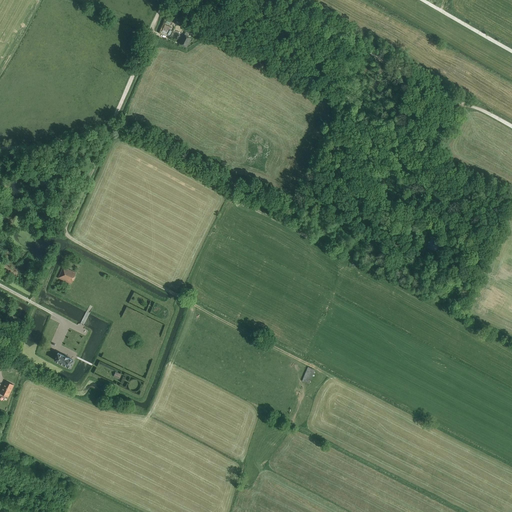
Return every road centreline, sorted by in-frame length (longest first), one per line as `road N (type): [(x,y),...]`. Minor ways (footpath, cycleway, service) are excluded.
road 1 (track): [(484,275),(204,167),(138,130),(110,126),(61,232),(174,294)]
road 2 (unclassified): [(0,148),(54,145),(110,126),(166,0)]
road 3 (track): [(174,294),(291,357)]
